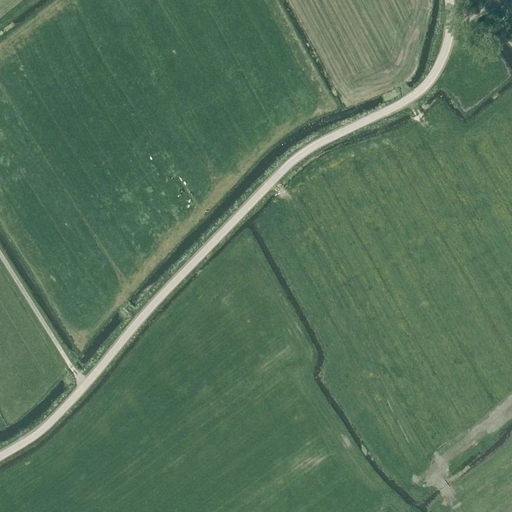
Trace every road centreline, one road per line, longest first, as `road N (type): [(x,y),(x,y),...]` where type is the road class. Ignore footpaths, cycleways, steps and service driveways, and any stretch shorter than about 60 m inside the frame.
road 1 (tertiary): [(0,456),(56,417),(295,159),(426,84),(449,38),(449,0)]
road 2 (track): [(0,253),(85,384)]
